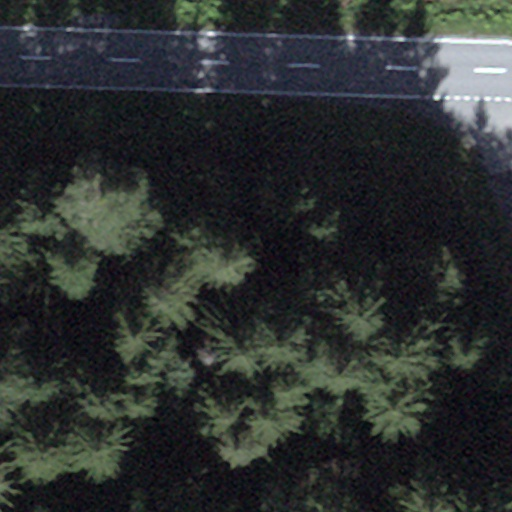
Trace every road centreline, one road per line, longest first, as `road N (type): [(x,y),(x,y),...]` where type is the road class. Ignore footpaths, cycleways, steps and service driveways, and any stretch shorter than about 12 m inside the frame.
road 1 (tertiary): [(511,70),(0,58)]
road 2 (track): [(511,188),(461,69)]
